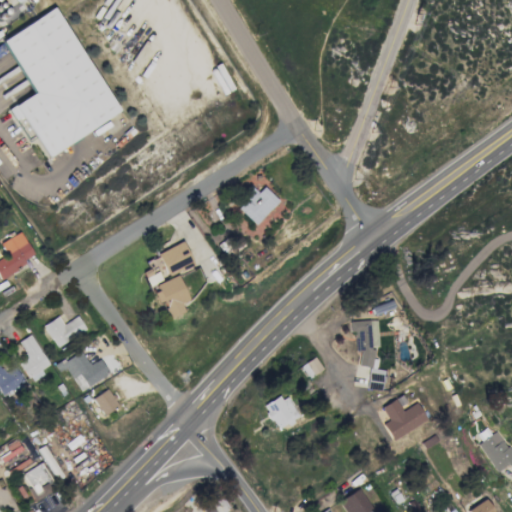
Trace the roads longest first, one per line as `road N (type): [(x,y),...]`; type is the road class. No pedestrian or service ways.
road 1 (residential): [(296,127),(0,316)]
road 2 (residential): [(335,184),(223,0)]
road 3 (residential): [(409,0),(335,184)]
road 4 (residential): [(77,267),(185,421)]
road 5 (residential): [(0,139),(31,182),(53,186),(88,153)]
road 6 (primary): [(103,511),(185,421)]
